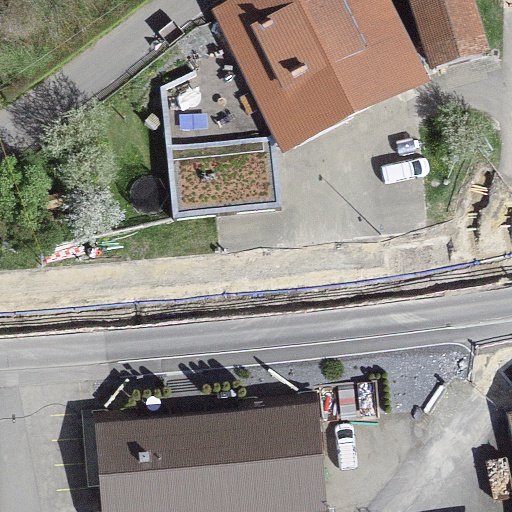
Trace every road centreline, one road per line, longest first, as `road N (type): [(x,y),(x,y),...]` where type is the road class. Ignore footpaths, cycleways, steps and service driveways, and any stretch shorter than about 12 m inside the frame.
road 1 (secondary): [(0,331),(511,282)]
road 2 (residential): [(0,136),(185,0)]
